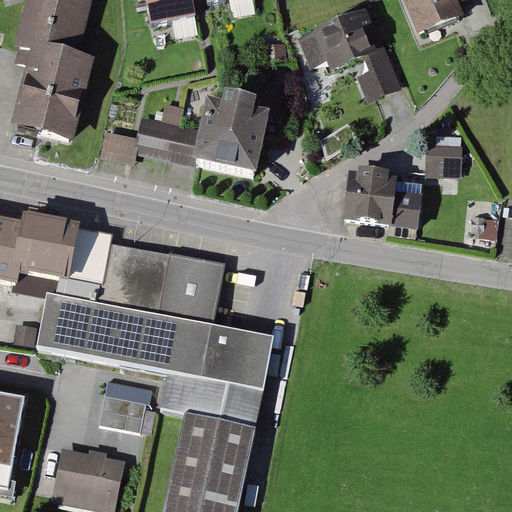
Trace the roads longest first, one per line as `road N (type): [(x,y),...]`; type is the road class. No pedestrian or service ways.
road 1 (residential): [(511,11),(426,117),(324,180),(282,226),(280,239)]
road 2 (tertiary): [(280,239),(0,178)]
road 3 (tertiary): [(511,274),(280,239)]
